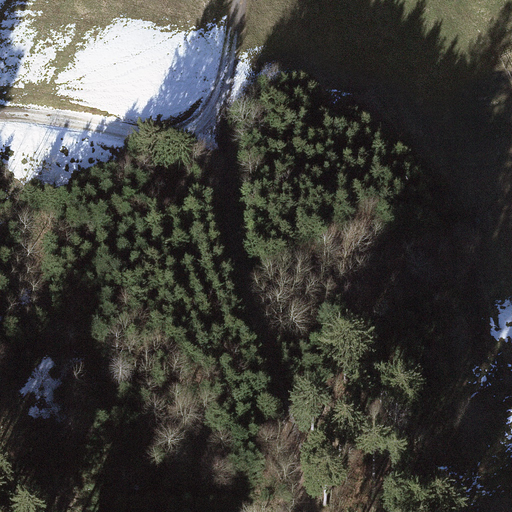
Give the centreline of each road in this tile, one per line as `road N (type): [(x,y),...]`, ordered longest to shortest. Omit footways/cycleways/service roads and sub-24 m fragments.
road 1 (track): [(206,131),(308,511)]
road 2 (track): [(0,118),(180,142),(206,131),(223,96),(238,0)]
